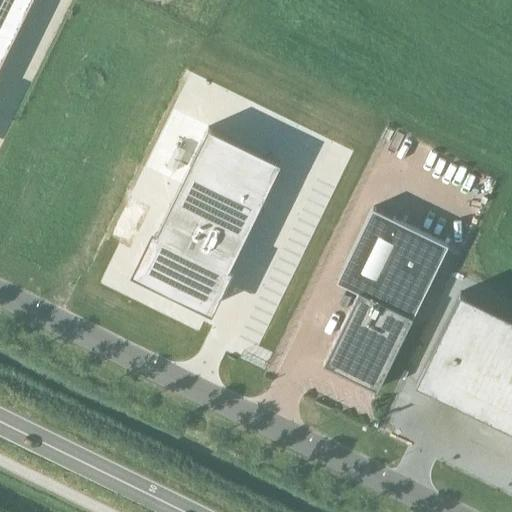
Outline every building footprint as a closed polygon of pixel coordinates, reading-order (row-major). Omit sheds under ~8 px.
[(0,0),(0,62),(30,0),(0,0)] [(112,0),(84,0),(76,18),(148,54),(163,24),(112,0)] [(310,0),(278,0),(276,6),(320,27),(328,9),(310,0)] [(310,0),(328,9),(332,0),(310,0)] [(356,0),(332,0),(328,9),(372,30),(381,12),(356,0)] [(356,0),(381,12),(386,0),(356,0)] [(276,6),(268,24),(311,45),(320,27),(276,6)] [(328,9),(320,27),(363,48),(372,30),(328,9)] [(76,18),(62,47),(134,82),(148,54),(76,18)] [(268,24),(259,42),(302,63),(311,45),(268,24)] [(320,27),(311,45),(355,66),(363,48),(320,27)] [(311,45),(302,63),(346,84),(355,66),(311,45)] [(62,47),(48,76),(120,111),(134,82),(62,47)] [(48,76),(34,104),(106,140),(120,111),(48,76)] [(34,104),(20,133),(92,169),(106,140),(34,104)] [(210,306),(280,161),(207,126),(155,233),(154,233),(136,270),(192,298),(192,297),(210,306)] [(20,133),(0,173),(0,212),(57,241),(92,169),(20,133)] [(372,206),(336,280),(358,290),(323,362),(377,388),(448,243),(372,206)] [(511,316),(460,291),(416,382),(511,428),(511,316)]
